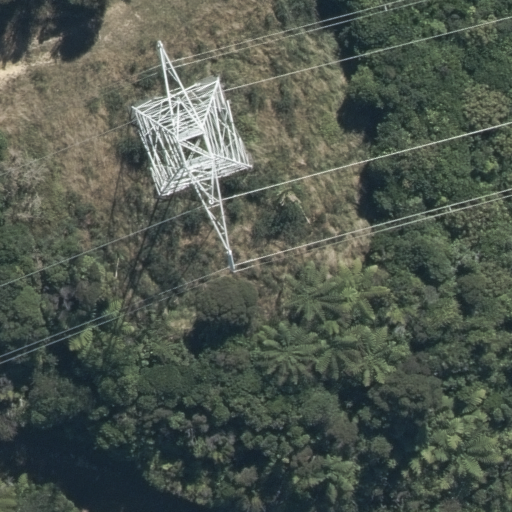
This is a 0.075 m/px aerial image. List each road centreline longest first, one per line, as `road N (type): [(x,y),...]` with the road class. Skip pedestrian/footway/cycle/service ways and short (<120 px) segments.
road 1 (track): [(187,511),(0,433)]
road 2 (track): [(124,0),(81,26),(0,44)]
